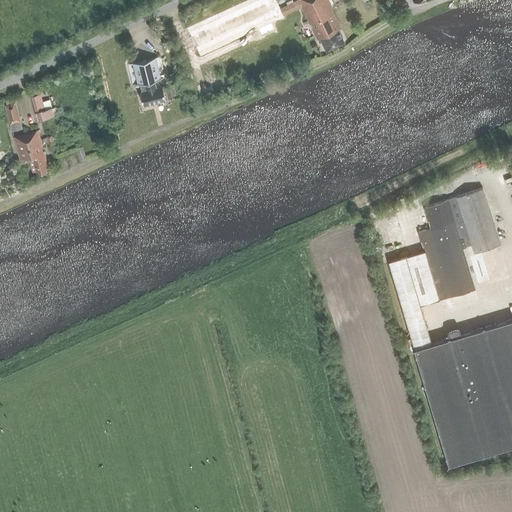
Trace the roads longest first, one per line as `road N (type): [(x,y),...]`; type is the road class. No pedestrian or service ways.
road 1 (track): [(0,202),(285,80),(442,0)]
road 2 (unclassified): [(0,85),(188,0)]
